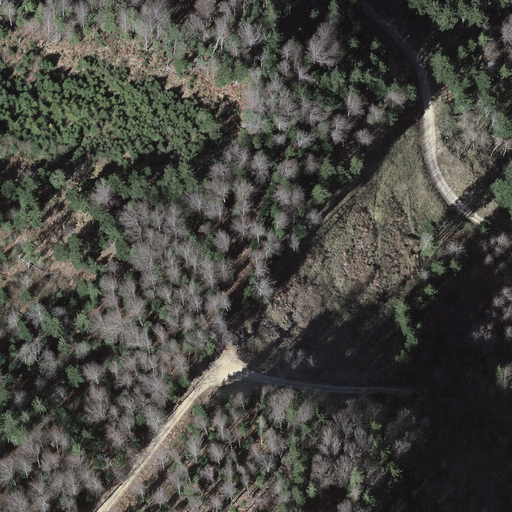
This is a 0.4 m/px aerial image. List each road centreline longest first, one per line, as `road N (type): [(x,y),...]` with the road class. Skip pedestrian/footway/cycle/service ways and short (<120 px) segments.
road 1 (track): [(99,511),(191,394),(221,373),(402,393),(511,418)]
road 2 (track): [(511,239),(443,184),(419,67),(360,0)]
